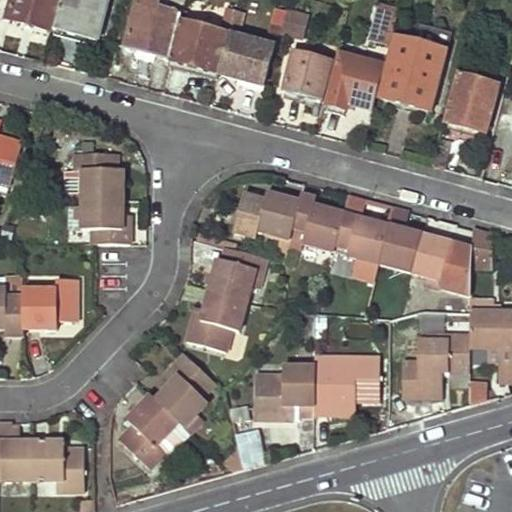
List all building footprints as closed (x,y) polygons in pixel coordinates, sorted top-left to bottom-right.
[(50,33),(59,0),(13,0),(8,21),(50,33)] [(97,44),(109,0),(63,0),(55,33),(97,44)] [(139,0),(126,53),(170,64),(183,15),(186,0),(139,0)] [(389,46),(400,8),(383,4),(372,40),(389,46)] [(260,93),(272,51),(275,52),(278,40),(285,16),(286,13),(276,11),(266,48),(238,41),(245,15),(235,13),(229,38),(231,40),(223,77),(243,83),(242,88),(260,93)] [(183,15),(170,64),(219,76),(229,38),(190,28),(193,17),(183,15)] [(312,24),(285,16),(278,40),(305,47),(312,24)] [(429,113),(445,54),(397,42),(382,100),(429,113)] [(321,103),(331,64),(294,54),(283,93),(321,103)] [(372,111),(383,69),(341,57),(328,105),(348,110),(349,105),(372,111)] [(458,77),(444,124),(485,136),(499,89),(458,77)] [(0,172),(18,178),(27,142),(2,135),(0,134),(0,172)] [(446,171),(452,144),(438,140),(431,167),(446,171)] [(75,150),(74,167),(83,168),(82,183),(82,197),(122,199),(123,167),(117,167),(109,166),(109,151),(75,150)] [(109,151),(109,166),(117,167),(118,151),(109,151)] [(74,167),(74,182),(82,183),(83,168),(74,167)] [(0,172),(0,181),(15,185),(18,178),(0,172)] [(247,197),(237,235),(258,241),(260,232),(291,241),(294,230),(301,202),(269,194),(267,202),(247,197)] [(301,202),(294,230),(307,233),(304,244),(335,252),(337,247),(345,214),(315,206),(317,199),(303,195),(301,202)] [(82,201),(81,227),(92,227),(92,241),(130,242),(131,226),(121,226),(122,211),(122,199),(82,197),(82,201)] [(81,227),(82,201),(69,201),(68,226),(81,227)] [(390,225),(379,264),(411,273),(421,234),(405,229),(410,210),(395,206),(390,225)] [(122,211),(121,226),(131,226),(131,211),(122,211)] [(345,214),(337,247),(350,250),(348,256),(379,264),(390,225),(345,214)] [(492,268),(492,232),(472,227),(472,268),(492,268)] [(421,234),(411,273),(426,277),(442,281),(439,288),(455,292),(464,257),(451,254),(454,242),(421,234)] [(229,249),(226,261),(233,263),(237,251),(229,249)] [(250,301),(255,286),(258,272),(266,273),(269,260),(237,251),(233,263),(226,261),(221,260),(213,291),(250,301)] [(266,273),(258,272),(255,286),(262,288),(266,273)] [(426,277),(424,284),(439,288),(442,281),(426,277)] [(25,297),(25,327),(59,327),(59,320),(79,320),(80,281),(59,280),(59,290),(26,289),(25,297)] [(0,288),(0,325),(7,326),(7,333),(25,334),(25,327),(25,297),(9,297),(9,288),(0,288)] [(197,319),(191,342),(230,352),(236,330),(242,332),(250,301),(213,291),(208,309),(205,321),(197,319)] [(208,309),(200,307),(197,319),(205,321),(208,309)] [(471,333),(471,343),(499,344),(499,375),(511,375),(511,311),(472,311),(471,333)] [(403,360),(402,394),(442,394),(442,366),(471,367),(471,343),(471,333),(449,333),(449,340),(419,339),(419,360),(403,360)] [(173,381),(157,398),(181,420),(186,425),(210,400),(204,395),(218,381),(187,352),(173,367),(180,374),(173,381)] [(314,403),(314,412),(347,413),(347,399),(357,400),(379,401),(381,364),(363,363),(363,356),(316,354),(315,366),(314,403)] [(363,363),(381,364),(381,357),(363,356),(363,363)] [(257,372),(255,415),(284,416),(284,401),(294,402),(314,403),(315,366),(284,365),(284,373),(257,372)] [(180,374),(173,367),(166,375),(173,381),(180,374)] [(468,384),(472,405),(492,402),(488,381),(468,384)] [(134,422),(121,436),(152,465),(166,450),(159,443),(181,420),(157,398),(152,393),(129,417),(134,422)] [(357,400),(347,399),(347,413),(357,414),(357,400)] [(294,402),(284,401),(284,416),(294,416),(294,402)] [(0,478),(30,479),(31,439),(13,439),(13,419),(0,419),(0,478)] [(166,450),(170,454),(192,430),(186,425),(181,420),(159,443),(166,450)] [(260,431),(236,436),(243,471),(267,466),(260,431)] [(30,479),(55,480),(64,480),(63,490),(83,490),(84,448),(65,447),(65,440),(31,439),(30,479)] [(64,480),(55,480),(55,489),(63,490),(64,480)] [(93,497),(79,501),(81,511),(87,511),(93,510),(93,497)]
